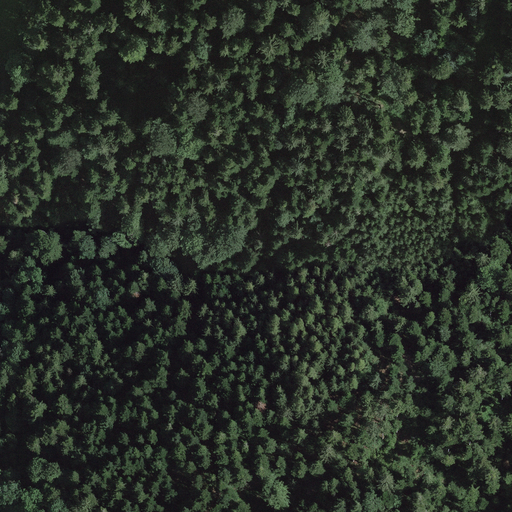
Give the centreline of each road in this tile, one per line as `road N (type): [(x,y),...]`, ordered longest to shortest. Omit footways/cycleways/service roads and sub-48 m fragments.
road 1 (track): [(0,54),(160,107),(128,142),(122,161),(201,241),(203,299),(173,335),(195,405),(175,450),(204,511)]
road 2 (track): [(284,0),(511,228)]
